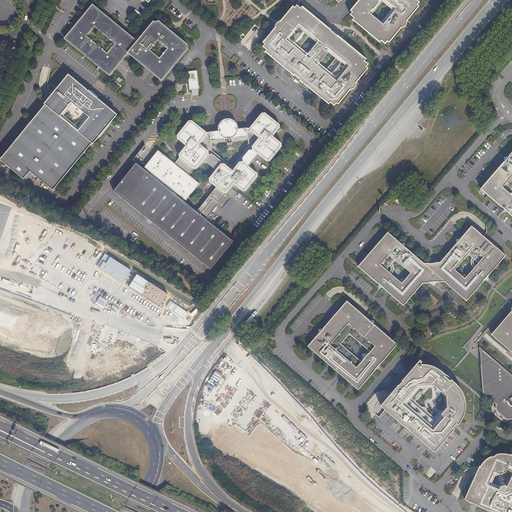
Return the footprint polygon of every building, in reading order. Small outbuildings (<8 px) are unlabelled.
[(353,12),(351,15),(355,18),(354,20),(381,42),(383,40),(386,44),(389,41),(391,43),(403,27),(404,28),(405,27),(406,27),(406,26),(407,25),(408,24),(408,23),(408,22),(420,6),(419,5),(421,2),(418,0),(360,0),(352,11),(353,12)] [(278,23),(278,24),(277,25),(276,27),(277,27),(264,42),(266,44),(264,47),(268,50),(266,52),(295,75),(296,74),(302,80),(301,81),(330,104),(332,102),(336,105),(338,103),(340,104),(352,89),(353,90),(353,89),(354,89),(355,88),(356,87),(357,86),(357,85),(357,84),(357,83),(370,68),(368,66),(370,64),(366,61),(367,59),(339,35),(338,36),(332,31),(332,30),(304,6),(302,8),(298,5),(296,8),(294,6),(282,21),(281,21),(280,21),(279,22),(278,23)] [(141,40),(137,40),(136,38),(134,38),(94,6),(67,41),(111,77),(130,55),(163,82),(189,51),(188,45),(159,23),(155,23),(143,38),(141,38),(141,40)] [(200,91),(199,72),(190,73),(191,91),(200,91)] [(47,106),(37,119),(1,160),(25,180),(32,172),(35,175),(55,191),(94,144),(95,145),(119,116),(71,76),(46,105),(47,106)] [(178,92),(185,84),(182,81),(175,90),(178,92)] [(47,96),(50,98),(58,89),(51,83),(47,88),(51,91),(47,96)] [(46,105),(44,103),(36,118),(37,119),(47,106),(46,105)] [(186,147),(179,156),(181,159),(175,165),(159,151),(144,169),(137,163),(114,191),(211,270),(234,242),(207,221),(235,187),(243,194),(247,193),(259,178),(258,175),(250,168),(260,157),(267,163),(272,163),(283,149),(283,145),(275,138),(282,130),(281,126),(266,115),(263,115),(252,130),(252,132),(249,132),(249,130),(239,131),(219,133),(211,133),(211,135),(209,136),(208,134),(194,122),(190,122),(178,136),(179,141),(186,147)] [(219,133),(239,131),(239,129),(238,128),(237,126),(236,124),(234,123),(232,123),(230,123),(228,123),(226,123),(224,124),(222,125),(221,127),(220,129),(219,131),(219,133)] [(505,212),(509,212),(510,212),(509,213),(510,213),(511,215),(511,153),(510,156),(510,157),(509,157),(505,157),(506,162),(505,162),(482,189),(504,208),(505,208),(505,212)] [(359,267),(379,284),(380,288),(384,288),(384,289),(404,306),(423,284),(430,283),(434,286),(438,282),(445,282),(467,301),(484,281),(489,280),(488,276),(489,276),(506,256),(499,250),(495,247),(495,246),(494,245),(494,246),(489,242),(472,227),(461,239),(457,244),(441,263),(436,263),(436,264),(429,264),(425,264),(406,248),(405,244),(401,244),(400,244),(401,243),(388,233),(382,239),(383,240),(379,244),(378,245),(374,250),(374,249),(368,256),(369,256),(365,260),(359,267)] [(320,356),(339,373),(344,376),(343,377),(359,390),(376,370),(376,369),(380,369),(380,365),(398,345),(375,325),(375,326),(375,325),(374,321),(370,321),(347,301),(337,314),(334,318),(324,329),(320,330),(320,334),(319,334),(309,347),(315,352),(320,356)] [(511,306),(511,310),(511,311),(492,334),(511,350),(511,306)] [(511,375),(491,358),(485,366),(487,392),(499,403),(500,409),(508,417),(511,416),(511,375)] [(400,385),(381,406),(406,428),(407,427),(411,431),(410,431),(435,453),(456,429),(454,428),(457,424),(459,425),(460,424),(462,421),(463,419),(464,416),(465,412),(466,408),(466,402),(465,399),(464,394),(462,391),(460,388),(457,385),(454,382),(452,380),(447,375),(445,374),(444,373),(442,371),(440,370),(438,369),(436,367),(432,366),(430,366),(427,365),(424,365),(422,365),(422,362),(423,362),(421,360),(403,381),(399,385),(400,385)] [(511,511),(511,454),(511,455),(511,456),(509,455),(507,454),(505,454),(502,454),(500,454),(499,454),(497,455),(497,456),(492,458),(492,457),(490,458),(488,459),(487,460),(485,461),(484,463),(483,464),(482,466),(481,467),(480,467),(480,466),(465,499),(474,503),(479,505),(490,510),(493,511),(511,511)]
